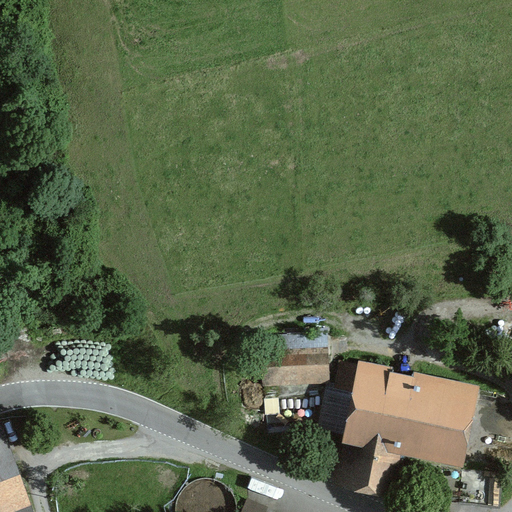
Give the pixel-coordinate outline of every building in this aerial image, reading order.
[(268,381),(335,379),(333,328),(266,330),(268,381)] [(484,379),(361,356),(339,473),(412,486),(420,444),(470,453),(484,379)] [(0,511),(38,511),(2,420),(0,420),(0,511)] [(188,487),(182,498),(181,510),(181,511),(239,511),(241,509),(239,497),(233,486),(222,479),(210,476),(198,479),(188,487)] [(265,511),(270,502),(251,495),(244,511),(265,511)]
